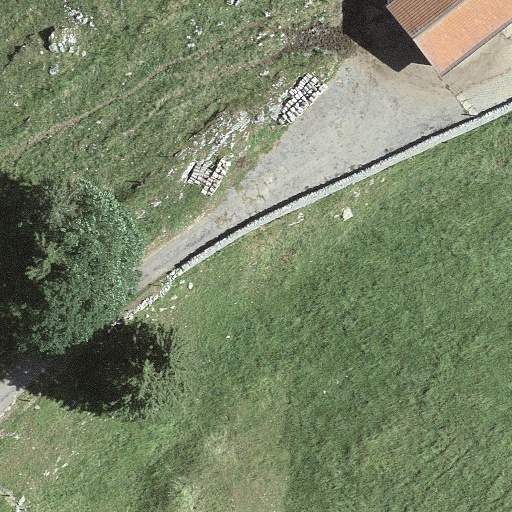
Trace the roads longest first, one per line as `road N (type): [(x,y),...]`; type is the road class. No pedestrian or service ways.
road 1 (track): [(511,82),(273,189),(75,331),(0,402)]
road 2 (track): [(273,189),(361,110),(373,0)]
